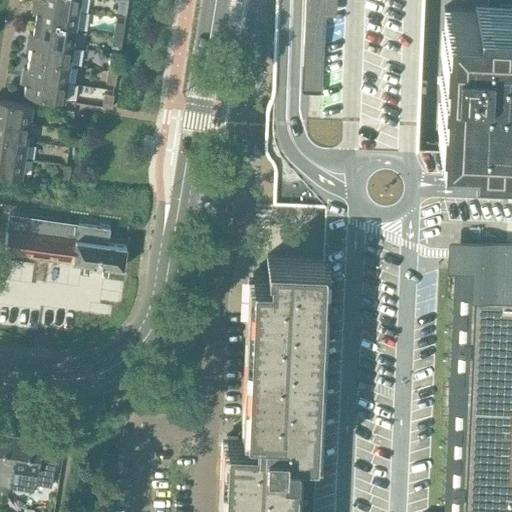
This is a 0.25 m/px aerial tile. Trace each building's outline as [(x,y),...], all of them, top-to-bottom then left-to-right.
[(77,11),(78,0),(32,0),(32,4),(77,11)] [(125,14),(127,1),(119,0),(117,0),(116,13),(125,14)] [(269,139),(269,141),(270,141),(275,141),(273,169),(272,199),(274,199),(324,201),(325,201),(332,201),(332,202),(361,203),(347,511),(511,511),(511,143),(505,143),(505,149),(467,147),(416,145),(419,89),(422,0),(309,0),(310,10),(322,11),(321,55),(302,54),(300,54),(289,53),(288,53),(278,53),(277,83),(277,84),(278,84),(276,111),(270,111),(270,112),(271,112),(271,125),(271,126),(271,127),(271,128),(270,138),(270,140),(269,139)] [(438,121),(437,140),(442,141),(467,142),(467,147),(505,149),(505,143),(511,143),(511,9),(511,10),(511,4),(474,3),(473,8),(448,7),(443,7),(443,8),(438,121)] [(74,29),(77,11),(32,4),(31,11),(35,12),(33,22),(74,29)] [(71,47),(74,29),(33,22),(32,33),(28,32),(26,40),(71,47)] [(121,37),(123,23),(114,22),(112,35),(121,37)] [(119,50),(121,37),(112,35),(111,48),(119,50)] [(68,65),(71,47),(26,40),(25,48),(29,48),(27,58),(68,65)] [(66,82),(68,65),(27,58),(26,68),(22,68),(20,75),(66,82)] [(116,72),(118,59),(109,58),(107,71),(116,72)] [(114,85),(116,72),(107,71),(105,84),(114,85)] [(21,94),(63,100),(66,82),(20,75),(19,82),(23,83),(21,94)] [(110,108),(112,95),(103,93),(101,106),(110,108)] [(31,104),(0,98),(0,118),(28,122),(31,104)] [(0,136),(25,140),(28,122),(0,118),(0,136)] [(0,154),(23,158),(25,140),(0,136),(0,154)] [(0,173),(20,176),(23,158),(0,154),(0,173)] [(8,213),(3,249),(123,266),(126,245),(107,242),(109,228),(8,213)] [(252,272),(248,357),(245,428),(249,428),(249,436),(295,438),(295,450),(314,451),(322,256),(266,254),(266,266),(269,266),(268,273),(252,272)] [(15,433),(0,431),(0,485),(8,487),(11,468),(10,467),(15,433)] [(9,482),(8,487),(9,487),(9,483),(17,484),(16,488),(22,489),(23,489),(32,490),(33,490),(34,483),(51,486),(53,473),(57,444),(40,441),(41,437),(15,433),(10,467),(11,468),(9,482)] [(226,435),(222,511),(292,511),(295,450),(295,438),(249,436),(226,435)]
